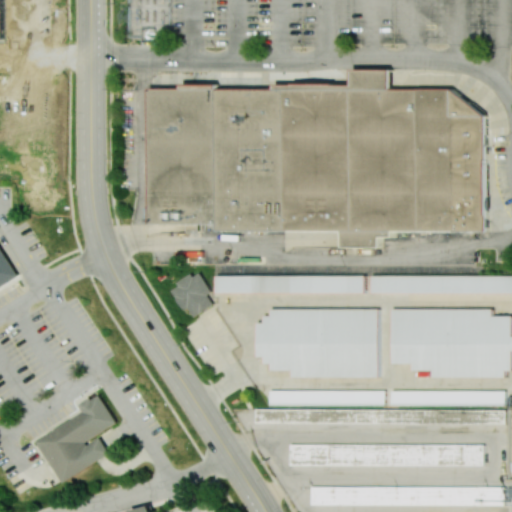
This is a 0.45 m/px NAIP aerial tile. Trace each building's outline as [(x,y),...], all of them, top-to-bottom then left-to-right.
[(488,231),(489,93),(393,92),(393,69),(355,69),(355,85),(276,85),(276,88),(219,88),(219,84),(184,84),(184,88),(151,88),(151,224),(218,224),(218,230),(343,231),(343,247),(381,247),(381,237),(394,237),(394,231),(488,231)] [(0,288),(19,277),(0,247),(0,288)] [(197,316),(216,304),(209,294),(214,291),(202,272),(195,276),(193,273),(179,282),(181,285),(174,289),(187,309),(191,307),(197,316)] [(219,275),(218,292),(368,292),(368,275),(219,275)] [(511,275),(373,275),(374,291),(511,291),(511,275)] [(394,308),(394,362),(413,362),(413,370),(434,370),(434,377),(505,377),(505,370),(511,370),(511,316),(494,316),(494,308),(394,308)] [(380,309),(380,376),(293,376),(293,370),(272,370),(272,363),(265,363),(266,356),(259,356),(259,322),(265,322),(265,315),(272,315),(272,309),(380,309)] [(271,390),(271,404),(385,404),(386,390),(271,390)] [(393,390),(393,404),(507,404),(507,391),(393,390)] [(118,424),(100,393),(80,405),(84,412),(38,440),(63,482),(111,454),(100,435),(118,424)] [(509,410),(257,408),(257,422),(509,424),(509,410)] [(487,444),(292,443),(292,465),(487,466),(487,444)] [(313,503),(499,505),(499,498),(499,489),(507,489),(507,487),(313,486),(313,503)]
